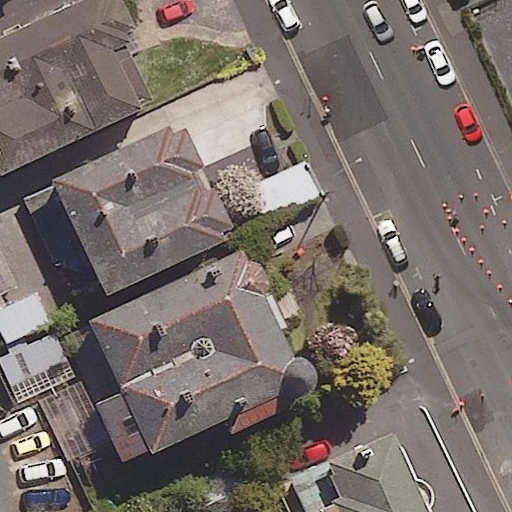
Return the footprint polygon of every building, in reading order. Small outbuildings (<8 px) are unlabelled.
[(118,21),(108,0),(70,0),(0,32),(0,167),(145,101),(110,24),(118,21)] [(227,164),(199,106),(22,189),(57,265),(81,254),(99,291),(223,233),(197,178),(227,164)] [(319,194),(305,161),(252,183),(266,216),(319,194)] [(58,329),(77,371),(33,391),(65,459),(108,439),(118,461),(216,416),(222,429),(306,391),(239,246),(58,329)] [(45,321),(32,293),(0,307),(0,333),(3,340),(45,321)] [(65,359),(52,331),(0,355),(0,364),(10,385),(65,359)] [(393,443),(389,434),(289,478),(303,511),(427,511),(427,509),(432,499),(431,490),(424,481),(413,478),(397,441),(393,443)]
